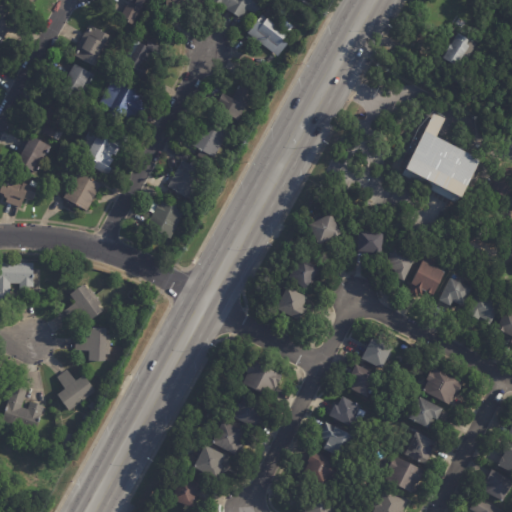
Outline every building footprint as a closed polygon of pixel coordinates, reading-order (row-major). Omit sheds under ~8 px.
[(33,0),(30,4),(32,5),(28,9),(19,0),(33,0)] [(144,0),(132,25),(126,22),(127,20),(120,16),(123,11),(118,9),(120,5),(125,8),(127,5),(134,9),(136,5),(134,4),(135,3),(129,0),(144,0)] [(261,0),(263,1),(255,15),(247,10),(241,19),(225,10),(226,9),(211,0),(261,0)] [(12,23),(0,44),(0,4),(9,10),(4,19),(12,23)] [(284,19),(297,29),(291,38),(277,57),(247,33),(261,15),(266,19),(273,10),(284,19)] [(108,36),(92,66),(72,56),(88,25),(108,35),(108,36)] [(467,40),(465,44),(468,46),(455,66),(445,59),(443,62),(440,60),(446,51),(445,50),(449,44),(450,45),(457,34),(467,40)] [(150,77),(146,83),(125,72),(127,67),(121,64),(134,40),(147,47),(150,41),(165,50),(161,58),(156,55),(146,73),(150,75),(150,77)] [(88,73),(93,76),(79,102),(59,91),(74,64),(88,73)] [(458,84),(447,77),(454,67),(466,74),(459,85),(458,84)] [(255,90),(238,121),(215,108),(222,94),(231,99),(244,77),(258,85),(255,90)] [(145,108),(139,118),(134,115),(132,119),(126,116),(128,112),(123,109),(118,119),(108,114),(110,109),(100,103),(112,81),(124,87),(127,81),(137,87),(134,93),(143,98),(141,102),(146,105),(145,108)] [(60,104),(69,109),(52,139),(37,130),(46,113),(40,109),(47,97),(60,104)] [(481,161),(463,199),(460,198),(457,202),(402,176),(405,170),(407,171),(434,114),(446,120),(436,139),(481,161)] [(209,122),(228,132),(214,158),(190,146),(205,119),(209,122)] [(102,136),(110,141),(109,142),(119,148),(108,168),(111,169),(107,176),(92,168),(91,169),(85,166),(89,159),(77,152),(89,129),(102,136)] [(34,173),(16,164),(31,137),(50,147),(39,168),(40,168),(38,172),(37,171),(35,174),(34,173)] [(183,162),(205,174),(190,200),(167,188),(181,161),(183,162)] [(511,189),(508,198),(491,189),(503,166),(511,171),(511,189)] [(92,180),(101,185),(87,212),(63,199),(78,172),(92,180)] [(11,183),(21,187),(22,184),(37,190),(33,200),(31,199),(30,201),(24,199),(20,209),(5,203),(7,199),(0,196),(0,190),(3,183),(8,185),(9,182),(11,183)] [(163,202),(168,205),(168,204),(172,206),(171,206),(183,213),(170,239),(146,227),(153,214),(142,208),(147,199),(158,205),(160,201),(163,202)] [(199,215),(196,221),(188,216),(190,210),(199,215)] [(328,241),(319,246),(309,226),(331,215),(341,235),(328,241)] [(383,234),(381,255),(374,254),(374,253),(357,252),(359,232),(383,234)] [(415,260),(403,282),(392,276),(394,272),(386,267),(387,266),(385,265),(393,248),(415,260)] [(319,271),(313,279),(315,280),(311,286),(309,284),(305,291),(288,279),(293,272),(291,270),(296,263),(298,265),(302,259),(319,271)] [(33,269),(31,292),(19,291),(19,285),(10,284),(9,297),(0,296),(0,262),(33,265),(33,269)] [(416,297),(406,292),(422,262),(446,274),(435,296),(430,294),(429,295),(427,294),(427,292),(421,289),(416,297)] [(450,278),(471,289),(463,306),(460,304),(460,306),(452,302),(450,307),(438,301),(450,278)] [(89,289),(101,304),(97,307),(101,313),(89,322),(83,314),(72,323),(64,312),(75,304),(69,296),(82,286),(86,291),(89,289)] [(307,311),(304,317),(301,316),(298,321),(277,312),(287,289),(307,299),(303,309),(307,311)] [(501,306),(490,327),(468,315),(478,295),(501,306)] [(511,338),(496,330),(505,311),(511,314),(511,311),(511,338)] [(105,330),(106,330),(106,336),(109,336),(108,355),(105,355),(105,363),(88,363),(89,352),(74,352),(75,339),(89,339),(89,329),(105,330)] [(381,371),(361,360),(372,339),(392,350),(381,371)] [(277,389),(275,392),(272,390),(270,395),(266,393),(264,397),(242,386),(248,375),(246,374),(250,365),(252,366),(254,364),(282,378),(277,389)] [(350,376),(355,366),(378,378),(371,392),(374,394),(372,398),(369,396),(367,399),(351,391),(352,388),(350,387),(354,380),(349,377),(350,376)] [(453,396),(448,405),(422,392),(427,382),(426,381),(430,373),(432,374),(433,370),(461,384),(457,394),(455,393),(453,396)] [(88,398),(69,412),(57,396),(65,390),(56,378),(66,371),(75,383),(83,377),(95,392),(88,398)] [(26,389),(27,389),(21,408),(27,410),(29,403),(44,408),(35,433),(1,422),(14,385),(26,389)] [(261,408),(256,417),(261,419),(255,431),(242,424),(242,425),(231,420),(234,414),(234,409),(238,407),(243,397),(262,406),(261,408)] [(361,411),(351,429),(329,418),(334,407),(337,408),(342,398),(362,409),(361,411)] [(443,411),(437,422),(433,420),(427,430),(409,421),(414,411),(412,405),(418,403),(420,399),(443,411)] [(90,404),(92,403),(96,407),(92,412),(88,407),(90,404)] [(84,415),(85,414),(90,417),(87,423),(82,420),(84,415)] [(244,434),(239,443),(244,446),(241,452),(238,451),(235,457),(212,446),(223,424),(244,434)] [(358,441),(347,463),(323,451),(323,447),(326,442),(321,440),(323,436),(320,435),(325,424),(358,441)] [(436,445),(429,458),(430,458),(425,468),(404,456),(408,450),(405,449),(409,442),(411,443),(416,433),(436,444),(436,445)] [(63,435),(73,435),(73,446),(62,446),(62,435),(63,435)] [(511,474),(499,468),(500,465),(499,464),(502,458),(503,459),(505,455),(503,454),(507,444),(511,446),(511,474)] [(225,457),(220,468),(222,468),(216,480),(194,470),(204,447),(225,457)] [(334,468),(334,469),(335,476),(326,476),(322,484),(304,474),(309,465),(308,464),(313,453),(336,465),(334,468)] [(418,483),(416,487),(415,486),(411,495),(384,482),(390,470),(388,469),(392,461),(394,462),(395,459),(423,473),(418,483)] [(511,481),(502,502),(483,492),(486,486),(484,485),(491,471),(511,481)] [(184,480),(199,486),(196,495),(197,496),(195,501),(194,500),(191,509),(172,501),(181,479),(184,480)] [(402,511),(374,511),(384,492),(400,501),(402,498),(408,501),(402,511)] [(331,511),(305,511),(314,494),(335,505),(331,511)] [(474,511),(470,510),(475,500),(499,511),(474,511)]
